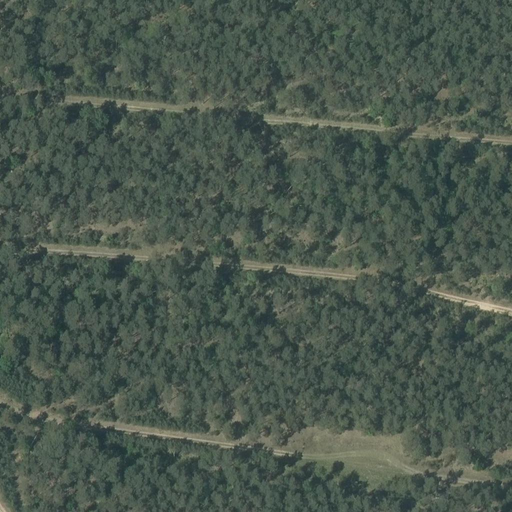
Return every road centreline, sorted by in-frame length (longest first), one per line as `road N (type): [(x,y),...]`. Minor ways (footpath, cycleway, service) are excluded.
road 1 (track): [(0,402),(53,422),(511,489)]
road 2 (track): [(0,248),(366,280),(511,312)]
road 3 (track): [(0,99),(511,144)]
